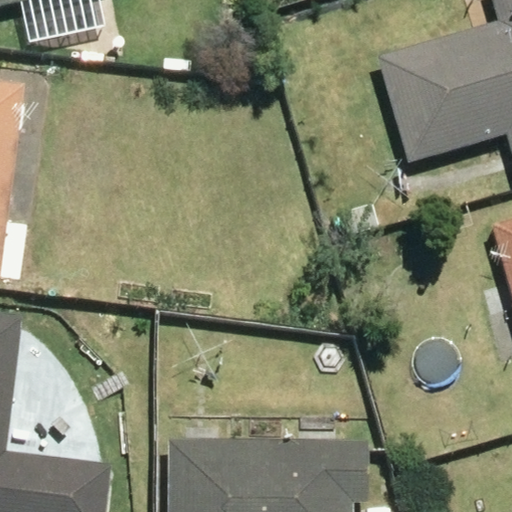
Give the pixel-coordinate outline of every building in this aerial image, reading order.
[(0,0),(0,11),(53,0),(0,0)] [(511,0),(495,0),(504,26),(382,64),(415,171),(511,140),(511,0)] [(33,86),(0,81),(0,283),(8,284),(33,86)] [(511,218),(496,223),(511,278),(511,218)] [(31,321),(0,317),(0,511),(111,511),(117,467),(16,457),(31,321)] [(376,511),(377,446),(177,445),(176,511),(361,511),(362,511),(376,511)]
